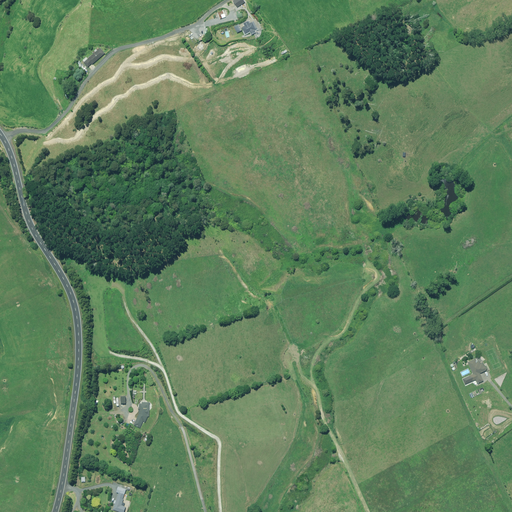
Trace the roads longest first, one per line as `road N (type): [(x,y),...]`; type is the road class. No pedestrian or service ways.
road 1 (primary): [(61,487),(76,326),(65,282),(27,221),(2,139)]
road 2 (unclassified): [(368,511),(352,472),(393,363),(511,276)]
road 3 (unclassified): [(2,139),(49,128),(113,52),(197,25),(229,0)]
